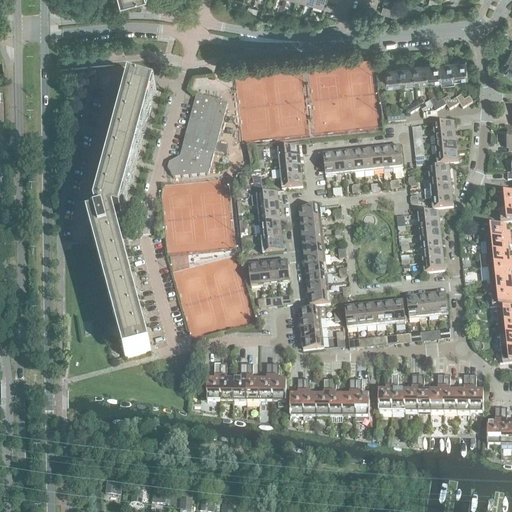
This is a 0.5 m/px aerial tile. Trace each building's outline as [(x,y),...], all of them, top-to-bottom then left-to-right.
[(396,11),(392,10),(390,17),(396,19),(401,13),(404,2),(399,1),(396,11)] [(414,5),(404,2),(401,13),(405,9),(412,11),(414,5)] [(390,17),(392,10),(382,7),(380,14),(390,17)] [(511,43),(507,39),(503,43),(508,47),(511,43)] [(453,62),(455,79),(468,78),(466,61),(453,62)] [(453,62),(440,63),(441,80),(455,79),(453,62)] [(440,63),(426,65),(428,82),(441,80),(440,63)] [(428,82),(426,65),(413,66),(415,83),(428,82)] [(415,83),(413,66),(400,68),(402,85),(415,83)] [(402,85),(400,68),(387,69),(388,86),(402,85)] [(153,102),(156,92),(129,84),(123,104),(124,105),(95,214),(92,214),(91,218),(93,219),(95,227),(89,228),(124,360),(151,353),(145,330),(144,330),(123,253),(116,255),(113,246),(121,244),(117,228),(119,227),(118,224),(119,225),(123,212),(124,212),(127,202),(126,201),(128,193),(129,193),(132,184),(131,183),(133,175),(134,176),(136,166),(135,165),(137,158),(138,158),(141,148),(140,148),(142,140),(143,140),(146,130),(145,130),(147,122),(148,122),(151,112),(150,112),(152,101),(153,102)] [(197,97),(184,147),(215,155),(228,105),(197,97)] [(456,100),(460,105),(463,110),(473,104),(470,99),(465,102),(462,97),(456,100)] [(460,105),(456,100),(452,103),(449,98),(444,101),(447,107),(450,112),(460,105)] [(435,100),(431,103),(434,108),(436,113),(447,107),(444,101),(438,105),(435,100)] [(431,103),(428,104),(425,106),(422,101),(417,104),(421,110),(424,114),(434,108),(431,103)] [(420,110),(417,104),(412,107),(409,103),(404,106),(410,116),(420,110)] [(433,127),(435,137),(456,135),(454,125),(433,127)] [(456,135),(435,137),(436,147),(457,145),(456,135)] [(457,145),(436,147),(437,156),(458,154),(457,145)] [(215,155),(184,147),(180,158),(171,164),(172,166),(171,170),(169,171),(173,179),(174,180),(176,178),(181,178),(182,179),(184,178),(190,177),(190,178),(192,177),(198,176),(199,177),(200,176),(206,176),(207,177),(209,175),(209,176),(215,155)] [(279,162),(300,159),(299,149),(278,152),(279,162)] [(391,150),(393,171),(403,170),(401,149),(391,150)] [(263,150),(254,151),(256,164),(265,163),(263,150)] [(391,150),(381,151),(384,172),(393,171),(391,150)] [(384,172),(381,151),(372,152),(374,173),(384,172)] [(374,173),(372,152),(362,153),(365,174),(374,173)] [(365,174),(362,153),(353,154),(355,175),(365,174)] [(353,154),(343,155),(346,176),(355,175),(353,154)] [(459,164),(458,154),(437,156),(438,167),(459,164)] [(343,155),(334,156),(336,177),(346,176),(343,155)] [(336,177),(334,156),(324,157),(326,178),(336,177)] [(301,169),(300,159),(279,162),(280,171),(301,169)] [(302,179),(301,169),(280,171),(281,181),(302,179)] [(430,182),(451,179),(450,169),(429,171),(430,182)] [(276,180),(275,172),(267,173),(268,181),(276,180)] [(240,178),(241,185),(242,189),(249,188),(248,177),(240,178)] [(302,179),(281,181),(282,191),(303,189),(302,179)] [(452,189),(451,179),(430,182),(431,191),(452,189)] [(453,198),(452,189),(431,191),(432,201),(453,198)] [(258,208),(279,205),(278,195),(257,198),(258,208)] [(500,211),(511,209),(511,196),(498,198),(500,211)] [(454,208),(453,198),(432,201),(433,211),(454,208)] [(280,215),(279,205),(258,208),(259,217),(280,215)] [(300,222),(321,219),(320,209),(299,211),(300,222)] [(511,209),(500,211),(501,225),(511,223),(511,209)] [(419,227),(440,224),(439,214),(418,216),(419,227)] [(281,225),(280,215),(259,217),(260,227),(281,225)] [(398,229),(406,228),(405,218),(397,219),(398,229)] [(321,219),(300,222),(301,231),(322,229),(321,219)] [(440,224),(419,227),(420,236),(441,234),(440,224)] [(281,225),(260,227),(261,236),(282,234),(281,225)] [(486,244),(511,240),(511,234),(507,235),(506,228),(485,230),(486,244)] [(323,238),(322,229),(301,231),(302,241),(323,238)] [(283,244),(282,234),(261,236),(262,246),(283,244)] [(441,234),(420,236),(421,246),(442,243),(441,234)] [(324,248),(323,238),(302,241),(303,250),(324,248)] [(511,247),(511,240),(486,244),(487,257),(509,254),(509,247),(511,247)] [(443,253),(442,243),(421,246),(422,255),(443,253)] [(284,254),(283,244),(262,246),(263,256),(284,254)] [(324,248),(303,250),(305,260),(326,257),(324,248)] [(443,253),(422,255),(423,265),(444,262),(443,253)] [(509,254),(487,257),(489,270),(511,267),(511,260),(510,261),(509,254)] [(326,257),(305,260),(306,269),(327,267),(326,257)] [(445,273),(444,262),(423,265),(424,275),(445,273)] [(288,263),(278,264),(280,285),(291,284),(288,263)] [(278,264),(269,265),(271,286),(280,285),(278,264)] [(271,286),(269,265),(259,266),(261,287),(271,286)] [(261,287),(259,266),(249,267),(251,289),(261,287)] [(328,276),(327,267),(306,269),(307,279),(328,276)] [(511,273),(511,267),(489,270),(490,283),(511,280),(511,279),(511,273)] [(328,276),(307,279),(308,288),(329,286),(328,276)] [(511,280),(490,283),(492,295),(511,293),(511,280)] [(329,286),(308,288),(309,298),(330,296),(329,286)] [(511,293),(492,295),(493,309),(511,306),(511,293)] [(446,295),(436,297),(439,318),(449,316),(446,295)] [(330,296),(309,298),(310,308),(331,306),(330,296)] [(439,318),(436,297),(427,298),(429,319),(439,318)] [(429,319),(427,298),(417,299),(420,320),(429,319)] [(420,320),(417,299),(407,300),(409,321),(420,320)] [(404,303),(393,304),(396,325),(408,324),(406,309),(404,309),(404,303)] [(393,304),(384,305),(386,326),(396,325),(393,304)] [(384,305),(374,306),(377,327),(386,326),(384,305)] [(374,306),(365,307),(367,328),(377,327),(374,306)] [(367,328),(365,307),(355,308),(358,329),(367,328)] [(358,329),(355,308),(345,310),(347,331),(358,329)] [(326,320),(325,310),(299,313),(300,323),(321,321),(326,320)] [(499,326),(511,324),(511,310),(497,312),(499,326)] [(322,330),(321,321),(300,323),(301,333),(322,330)] [(511,324),(499,326),(500,339),(511,337),(511,324)] [(323,340),(322,330),(301,333),(302,342),(323,340)] [(511,337),(500,339),(502,352),(511,350),(511,337)] [(323,340),(302,342),(303,352),(325,350),(323,340)] [(511,350),(502,352),(503,365),(511,364),(511,350)] [(221,403),(221,367),(215,366),(215,381),(208,381),(207,403),(221,403)] [(221,367),(221,403),(234,403),(234,381),(227,381),(227,367),(221,367)] [(234,381),(234,403),(247,403),(247,367),(241,367),(241,381),(234,381)] [(247,367),(247,403),(260,403),(260,381),(253,381),(253,367),(247,367)] [(267,381),(260,381),(260,403),(273,404),(273,367),(267,367),(267,381)] [(273,367),(273,404),(286,404),(287,382),(279,382),(279,367),(273,367)] [(392,414),(392,377),(386,377),(386,392),(379,392),(379,414),(392,414)] [(399,377),(392,377),(392,414),(405,414),(405,392),(398,392),(399,377)] [(412,392),(405,392),(405,414),(418,414),(418,378),(412,378),(412,392)] [(425,378),(418,378),(418,414),(431,414),(431,392),(424,392),(425,378)] [(438,392),(431,392),(431,414),(444,414),(444,378),(438,378),(438,392)] [(444,378),(444,414),(457,415),(457,393),(450,392),(451,378),(444,378)] [(457,393),(457,415),(470,415),(470,378),(464,378),(464,393),(457,393)] [(477,378),(470,378),(470,415),(484,415),(484,393),(476,393),(477,378)] [(304,418),(304,382),(298,382),(298,396),(291,396),(291,418),(304,418)] [(310,382),(304,382),(304,418),(317,419),(317,397),(310,397),(310,382)] [(324,397),(317,397),(317,419),(330,419),(330,382),(324,382),(324,397)] [(336,382),(330,382),(330,419),(343,419),(343,397),(336,397),(336,382)] [(343,397),(343,419),(356,419),(356,382),(350,382),(350,397),(343,397)] [(356,382),(356,419),(370,419),(370,397),(362,397),(362,382),(356,382)] [(501,447),(502,410),(495,410),(495,425),(488,425),(488,431),(488,440),(488,447),(501,447)] [(508,411),(502,410),(501,447),(511,447),(511,425),(508,425),(508,411)] [(101,445),(95,440),(87,433),(83,438),(87,441),(97,450),(101,445)] [(107,483),(105,495),(116,496),(117,485),(107,483)] [(154,493),(152,503),(170,506),(171,495),(158,493),(158,489),(155,489),(154,493)] [(131,493),(130,505),(142,506),(143,494),(131,493)] [(180,500),(179,511),(191,511),(192,501),(180,500)] [(201,503),(200,511),(213,511),(214,507),(214,504),(201,503)]
